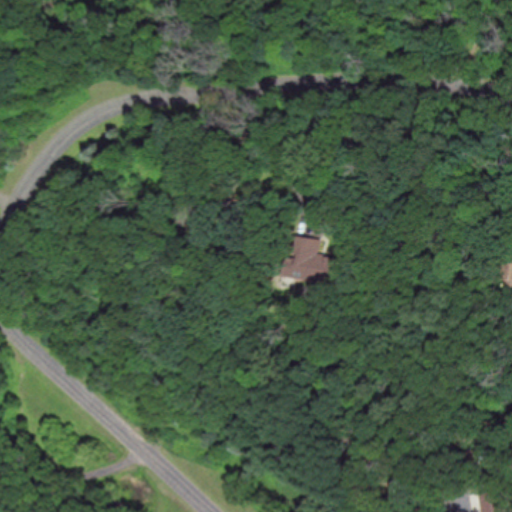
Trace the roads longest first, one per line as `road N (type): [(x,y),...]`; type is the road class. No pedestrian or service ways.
road 1 (residential): [(511,96),(321,88),(124,114),(43,164),(10,210)]
road 2 (residential): [(10,210),(0,232),(3,316),(215,511)]
